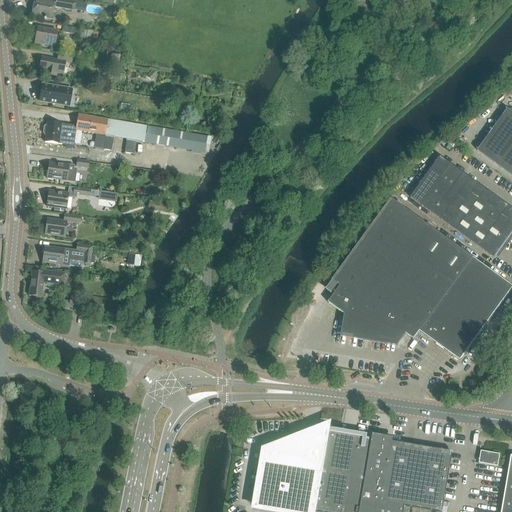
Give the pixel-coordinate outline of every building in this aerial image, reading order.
[(34,5),(32,16),(44,18),(44,19),(46,20),(46,19),(51,20),(54,8),(54,3),(39,0),(38,6),(34,5)] [(75,2),(62,0),(54,0),(54,3),(54,8),(73,11),(75,2)] [(78,29),(63,27),(62,33),(77,36),(78,29)] [(37,28),(34,44),(54,47),(57,32),(37,28)] [(39,71),(46,72),(45,75),(56,77),(57,74),(63,75),(65,62),(71,63),(72,57),(58,55),(57,60),(41,58),(39,71)] [(39,102),(69,107),(72,90),(42,85),(39,102)] [(478,151),(503,169),(508,162),(511,165),(511,112),(508,110),(478,151)] [(148,127),(108,120),(78,115),(76,127),(47,123),(47,126),(45,126),(44,127),(43,133),(44,135),(46,135),(45,142),(64,145),(64,146),(65,148),(65,149),(66,149),(68,150),(69,150),(70,150),(72,149),(73,148),(73,146),(75,134),(75,131),(105,136),(105,135),(145,142),(145,143),(204,153),(207,137),(148,127)] [(106,137),(103,150),(111,151),(113,139),(106,137)] [(126,141),(124,153),(134,155),(136,143),(126,141)] [(412,197),(411,199),(495,259),(511,235),(511,208),(441,158),(419,188),(416,186),(410,195),(412,197)] [(47,179),(67,181),(68,173),(73,173),(74,166),(49,163),(47,179)] [(49,191),(46,207),(66,210),(68,197),(76,198),(76,195),(94,198),(95,196),(99,197),(99,192),(69,188),(68,194),(49,191)] [(346,315),(342,337),(397,346),(406,334),(414,341),(420,332),(461,362),(511,290),(511,286),(391,200),(332,281),(341,287),(329,303),(346,315)] [(47,219),(45,235),(64,238),(67,223),(79,225),(80,219),(64,216),(63,222),(47,219)] [(45,247),(42,263),(69,266),(70,258),(84,260),(84,264),(90,264),(90,263),(94,264),(95,257),(91,257),(92,247),(77,245),(76,251),(45,247)] [(32,272),(29,296),(42,298),(43,283),(63,286),(65,274),(44,271),(44,273),(32,272)] [(63,301),(62,306),(85,311),(87,300),(71,297),(70,303),(63,301)] [(317,471),(312,470),(263,461),(256,502),(315,511),(401,511),(403,506),(436,511),(442,511),(452,453),(393,443),(394,440),(393,437),(392,434),(389,432),(385,431),(381,430),(378,431),(375,433),(374,435),(373,437),(373,439),(328,432),(323,462),(322,467),(318,466),(317,471)] [(500,455),(481,452),(479,463),(498,467),(500,455)] [(502,511),(511,511),(511,456),(511,457),(502,511)]
